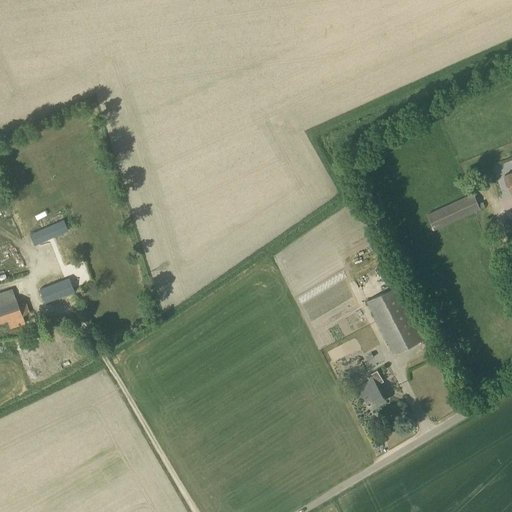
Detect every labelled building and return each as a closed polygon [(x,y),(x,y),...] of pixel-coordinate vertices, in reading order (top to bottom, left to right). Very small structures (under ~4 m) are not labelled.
[(434,230),(474,212),(480,209),(473,193),(427,214),(434,230)] [(14,196),(16,205),(26,203),(24,194),(14,196)] [(78,218),(80,226),(90,223),(88,214),(78,218)] [(54,239),(69,232),(63,220),(43,229),(48,239),(54,237),(54,239)] [(114,249),(115,257),(130,254),(128,246),(114,249)] [(102,260),(93,264),(97,271),(105,267),(102,260)] [(45,302),(73,291),(68,278),(52,284),(40,288),(45,302)] [(394,353),(397,352),(422,339),(395,286),(367,301),(394,353)] [(15,298),(12,289),(0,292),(0,322),(6,320),(9,328),(24,323),(22,315),(29,312),(26,303),(18,305),(16,298),(15,298)] [(372,408),(386,400),(377,385),(383,381),(377,370),(370,374),(369,375),(371,379),(359,386),(372,408)]
